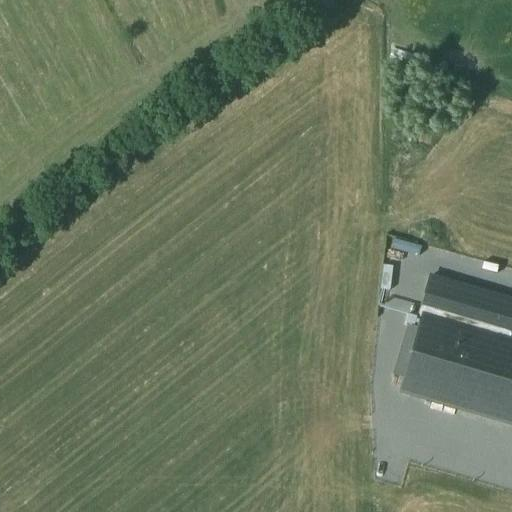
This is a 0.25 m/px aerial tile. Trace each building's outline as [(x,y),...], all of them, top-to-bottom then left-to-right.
[(421,174),(449,175),(451,87),(422,86),(421,174)] [(389,145),(389,163),(416,162),(416,145),(389,145)] [(479,212),(481,203),(461,199),(459,207),(479,212)] [(511,222),(437,204),(430,228),(452,234),(450,244),(511,259),(511,222)] [(511,302),(429,278),(396,388),(511,423),(511,302)]
